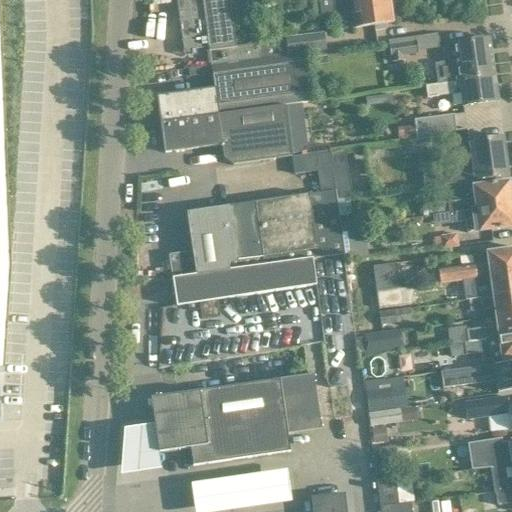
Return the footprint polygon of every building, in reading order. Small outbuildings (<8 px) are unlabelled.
[(0,0),(0,373),(1,373),(4,373),(5,367),(11,270),(0,0)] [(176,0),(184,56),(196,55),(196,49),(209,48),(209,52),(211,66),(237,62),(262,59),(260,44),(235,47),(233,31),(232,24),(229,1),(229,0),(176,0)] [(320,0),(322,15),(352,11),(354,28),(374,26),(375,31),(386,29),(385,24),(393,23),(389,0),(320,0)] [(304,53),(325,50),(323,33),(285,38),(286,40),(260,44),(262,59),(304,53)] [(416,37),(388,41),(391,62),(404,61),(403,55),(418,53),(418,52),(440,49),(438,34),(416,37)] [(459,81),(494,76),(489,38),(454,43),(456,62),(436,65),(438,84),(459,81)] [(214,89),(157,97),(160,122),(285,105),(302,103),(311,102),(304,53),(262,59),(237,62),(211,66),(214,89)] [(459,81),(438,84),(425,85),(427,98),(454,94),(453,89),(460,88),(463,107),(498,102),(494,76),(459,81)] [(302,103),(285,105),(291,154),(309,152),(302,103)] [(285,105),(160,122),(165,153),(221,145),(223,159),(232,165),(252,163),(292,157),(291,154),(285,105)] [(454,115),(414,120),(417,140),(443,136),(449,132),(456,131),(454,115)] [(461,167),(440,170),(442,185),(474,181),(488,179),(508,177),(503,137),(483,140),(469,141),(473,169),(461,170),(461,167)] [(347,167),(332,170),(335,192),(334,192),(336,201),(349,199),(352,199),(347,167)] [(453,202),(422,206),(423,218),(433,216),(448,214),(511,204),(511,202),(509,182),(489,185),(473,187),(475,198),(453,202)] [(216,209),(186,213),(192,252),(195,275),(313,259),(344,255),(340,229),(338,217),(336,201),(334,192),(309,195),(236,206),(216,209)] [(511,204),(448,214),(450,223),(466,221),(467,234),(479,232),(496,230),(511,227),(511,204)] [(365,225),(340,229),(344,255),(344,260),(368,256),(365,225)] [(442,248),(457,246),(455,236),(441,238),(442,248)] [(511,271),(511,249),(499,251),(487,253),(472,255),(474,265),(438,269),(440,282),(440,283),(462,280),(480,278),(479,276),(511,271)] [(172,279),(176,307),(318,286),(313,259),(195,275),(172,279)] [(397,264),(373,267),(376,292),(400,289),(397,264)] [(480,278),(462,280),(465,300),(469,299),(511,293),(511,271),(479,276),(480,278)] [(318,286),(176,307),(163,309),(159,371),(327,343),(318,286)] [(400,289),(376,292),(378,309),(408,305),(406,289),(400,289)] [(511,314),(511,293),(469,299),(471,312),(495,308),(496,317),(511,314)] [(381,326),(410,322),(408,309),(379,313),(381,326)] [(511,336),(511,314),(496,317),(497,327),(466,331),(465,327),(447,329),(449,345),(475,342),(511,336)] [(374,354),(380,353),(392,351),(390,331),(364,335),(367,355),(374,354)] [(511,358),(511,336),(475,342),(449,345),(451,357),(481,353),(483,363),(511,358)] [(511,391),(511,362),(440,373),(442,388),(496,381),(497,393),(511,391)] [(170,395),(151,398),(154,418),(154,421),(154,425),(159,453),(163,453),(178,450),(190,449),(193,466),(213,463),(290,452),(287,435),(321,430),(320,423),(313,374),(279,379),(170,395)] [(392,389),(365,393),(368,414),(395,409),(392,389)] [(478,401),(465,403),(467,420),(478,418),(489,417),(491,433),(510,430),(510,431),(511,430),(511,404),(508,405),(507,397),(478,401)] [(417,420),(415,407),(400,410),(400,409),(395,409),(368,414),(371,428),(417,420)] [(489,417),(478,418),(480,434),(491,433),(489,417)] [(154,425),(154,421),(125,425),(122,472),(162,466),(159,453),(154,425)] [(383,427),(372,429),(372,431),(373,443),(374,444),(385,442),(383,427)] [(503,453),(502,443),(501,438),(467,443),(470,458),(503,453)] [(503,453),(470,458),(471,470),(491,469),(511,465),(511,441),(502,443),(503,453)] [(395,446),(379,448),(381,471),(396,469),(395,446)] [(511,465),(491,469),(495,492),(511,489),(511,465)] [(289,467),(192,481),(196,511),(205,511),(294,499),(289,467)] [(395,479),(377,481),(381,507),(399,504),(395,479)] [(511,489),(495,492),(497,506),(511,503),(511,489)] [(348,511),(347,491),(311,495),(313,511),(348,511)] [(399,504),(381,507),(381,511),(411,511),(411,503),(399,504)]
